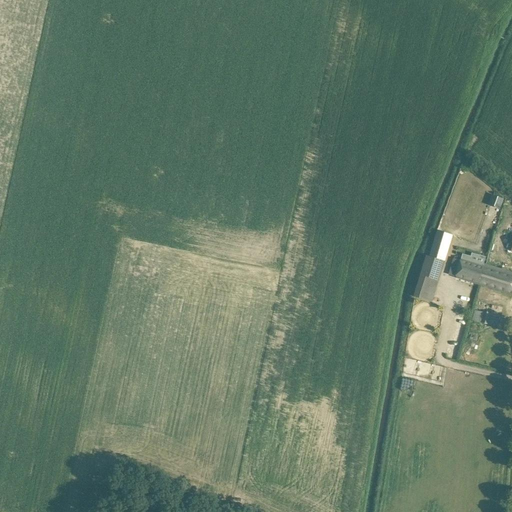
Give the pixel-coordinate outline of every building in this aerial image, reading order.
[(445,259),(449,245),(435,241),(431,255),(445,259)] [(428,256),(415,297),(425,300),(425,299),(432,302),(436,287),(429,285),(431,279),(438,281),(444,261),(428,256)] [(452,269),(451,272),(457,273),(456,278),(474,283),(479,285),(480,285),(486,265),(469,260),(468,262),(461,260),(460,261),(455,259),(452,269)] [(511,271),(486,265),(480,285),(511,295),(511,271)] [(474,321),(498,327),(500,316),(477,311),(474,321)] [(403,390),(412,392),(413,379),(405,378),(403,390)]
